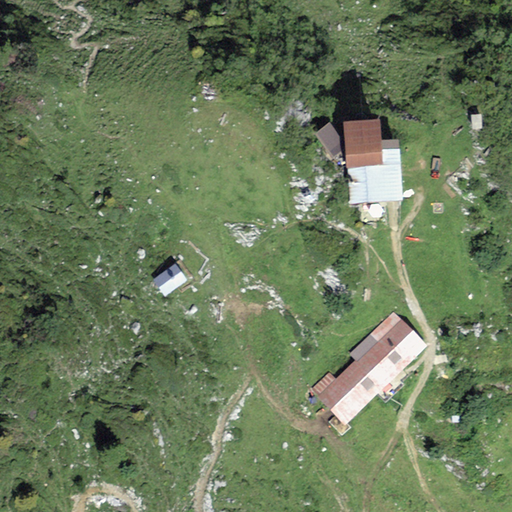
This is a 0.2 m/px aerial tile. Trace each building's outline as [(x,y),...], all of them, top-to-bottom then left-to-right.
[(480,116),(472,117),(473,129),(481,128),(480,116)] [(384,122),(344,124),(348,204),(393,201),(404,201),(402,148),(386,149),(384,122)] [(342,139),(329,123),(316,134),(333,156),(343,149),(342,139)] [(176,267),(155,280),(165,296),(186,282),(176,267)] [(329,375),(312,392),(347,428),(429,348),(393,310),(348,354),(357,362),(336,383),(329,375)]
